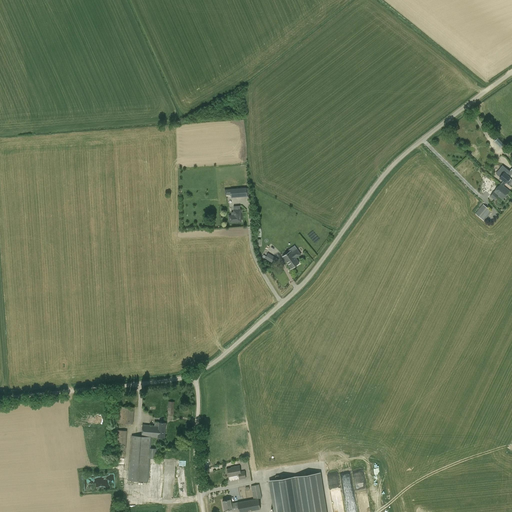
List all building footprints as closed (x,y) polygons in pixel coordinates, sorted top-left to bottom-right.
[(498,138),(495,141),(500,147),(503,144),(498,138)] [(499,178),(503,181),(501,184),(500,184),(490,196),(494,200),(498,196),(502,200),(510,191),(503,186),(510,178),(504,172),(499,178)] [(231,198),(247,197),(246,188),(225,189),(225,195),(231,195),(231,198)] [(484,221),(492,212),(483,205),(475,214),(484,221)] [(228,215),(229,223),(242,222),(241,209),(240,209),(240,206),(233,206),(233,210),(233,212),(231,212),(231,215),(228,215)] [(299,263),(296,259),(301,255),(294,245),(288,250),(289,252),(282,257),(291,269),(299,263)] [(268,253),(265,259),(275,265),(278,259),(268,253)] [(167,416),(174,416),(174,404),(175,404),(175,402),(168,402),(167,416)] [(133,424),(134,407),(119,406),(118,423),(133,424)] [(166,423),(159,422),(155,422),(154,426),(142,425),(142,436),(131,435),(128,481),(148,482),(150,458),(158,459),(158,449),(150,448),(151,437),(158,437),(165,438),(165,428),(166,428),(166,423)] [(115,449),(125,450),(127,431),(117,430),(115,449)] [(234,468),(227,469),(228,477),(238,475),(239,479),(245,478),(244,471),(240,472),(239,466),(233,467),(234,468)] [(270,483),(274,511),(300,511),(295,479),(270,483)] [(224,511),(231,509),(231,511),(236,511),(239,511),(238,511),(247,511),(261,510),(258,499),(262,498),(259,484),(251,486),(253,499),(237,502),(231,504),(230,499),(222,501),(224,511)]
